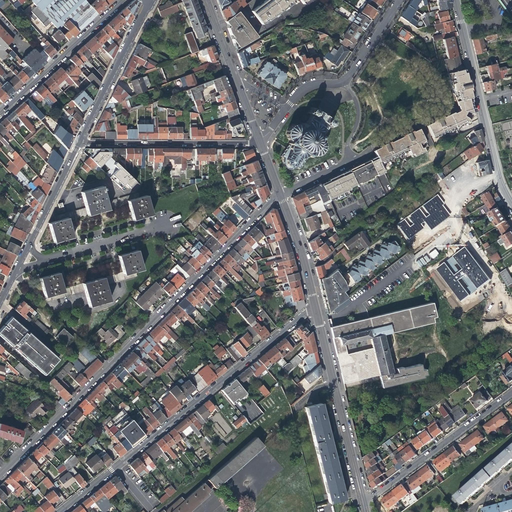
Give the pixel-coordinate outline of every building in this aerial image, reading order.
[(67,30),(62,35),(64,36),(68,41),(81,29),(97,14),(86,2),(84,0),(30,0),(58,30),(63,25),(67,30)] [(87,0),(86,2),(97,14),(99,12),(102,9),(106,7),(107,5),(103,1),(101,0),(95,0),(91,4),(87,0)] [(135,0),(132,0),(124,7),(132,17),(137,7),(139,3),(138,2),(135,0)] [(202,33),(207,32),(203,20),(202,18),(195,0),(188,0),(182,3),(188,18),(186,19),(188,24),(190,23),(193,31),(184,35),(191,54),(198,51),(193,39),(196,38),(196,39),(203,36),(202,33)] [(216,0),(220,11),(229,4),(227,0),(216,0)] [(240,0),(234,0),(232,2),(229,4),(220,11),(222,16),(224,21),(236,11),(239,10),(235,4),(240,0)] [(294,0),(299,0),(302,3),(305,0),(263,0),(251,10),(261,24),(267,19),(268,20),(285,6),(286,7),(294,0)] [(380,4),(382,0),(367,0),(366,3),(368,3),(376,9),(380,4)] [(423,5),(427,4),(425,0),(411,0),(407,5),(415,10),(417,7),(416,6),(420,0),(422,1),(423,5)] [(449,3),(448,0),(443,0),(436,2),(438,10),(450,7),(449,3)] [(164,5),(158,6),(159,12),(173,6),(172,3),(167,1),(164,5)] [(375,11),(376,9),(368,3),(366,5),(364,4),(361,8),(363,9),(360,13),(363,15),(370,19),(372,15),(375,12),(375,11)] [(179,11),(176,5),(173,6),(159,12),(162,18),(179,11)] [(415,10),(407,5),(400,17),(414,26),(417,21),(411,17),(415,10)] [(117,14),(124,22),(128,26),(130,21),(132,17),(124,7),(117,14)] [(236,11),(224,21),(226,23),(229,27),(227,28),(228,32),(229,33),(233,38),(231,39),(233,43),(234,42),(238,48),(239,47),(252,40),(256,37),(236,11)] [(436,20),(431,21),(428,22),(429,26),(434,24),(441,23),(441,21),(448,20),(447,16),(446,11),(437,14),(439,21),(436,20)] [(118,27),(120,25),(124,22),(117,14),(116,16),(112,19),(109,22),(106,24),(116,35),(121,40),(124,34),(122,32),(119,34),(119,31),(119,30),(120,29),(118,27)] [(358,14),(351,23),(361,30),(362,31),(365,26),(368,22),(368,21),(370,19),(363,15),(361,17),(358,14)] [(451,20),(441,23),(434,24),(436,30),(440,29),(441,33),(441,35),(432,37),(433,41),(442,39),(452,37),(457,35),(456,32),(449,34),(448,32),(453,30),(452,26),(451,20)] [(356,37),(361,30),(351,23),(342,37),(344,39),(342,41),(339,40),(336,42),(346,49),(350,43),(352,44),(356,37)] [(102,28),(101,30),(110,40),(117,48),(119,43),(121,40),(116,35),(106,24),(105,26),(102,28)] [(13,41),(0,27),(0,39),(7,46),(13,41)] [(410,33),(400,27),(397,32),(395,34),(405,40),(410,33)] [(57,43),(64,36),(62,35),(58,30),(51,36),(55,40),(57,43)] [(101,30),(98,32),(94,36),(92,38),(105,52),(112,59),(115,53),(117,48),(110,40),(101,30)] [(42,50),(50,59),(52,56),(56,52),(42,36),(39,38),(40,39),(39,41),(45,47),(42,50)] [(442,39),(444,49),(454,46),(453,42),(452,37),(442,39)] [(103,54),(105,52),(92,38),(88,42),(83,46),(91,53),(95,58),(96,57),(94,55),(95,54),(93,52),(97,47),(103,54)] [(482,41),(481,38),(471,40),(473,47),(475,55),(485,52),(483,47),(486,46),(485,43),(484,43),(483,42),(482,42),(482,41)] [(0,39),(0,60),(8,54),(11,51),(7,46),(0,39)] [(254,43),(252,40),(239,47),(238,48),(235,50),(238,58),(242,67),(257,61),(256,58),(253,59),(253,58),(250,59),(248,53),(250,52),(249,51),(258,45),(256,42),(254,43)] [(405,45),(412,50),(418,54),(420,51),(412,46),(412,45),(407,41),(405,45)] [(144,59),(149,50),(138,44),(136,49),(132,55),(146,62),(148,59),(146,58),(145,60),(144,59)] [(87,57),(91,53),(83,46),(81,48),(78,51),(91,65),(92,63),(89,60),(90,59),(87,57)] [(215,53),(212,46),(200,50),(202,56),(207,54),(210,61),(210,62),(218,60),(215,53)] [(340,61),(340,62),(343,58),(348,51),(340,46),(337,51),(332,49),(329,54),(326,52),(323,57),(336,66),(339,63),(340,61)] [(444,49),(447,58),(456,56),(455,50),(454,46),(444,49)] [(42,65),(46,62),(38,53),(34,49),(28,54),(33,59),(35,57),(42,65)] [(489,57),(491,65),(496,64),(505,62),(505,60),(504,61),(503,59),(500,60),(498,53),(500,52),(499,49),(487,52),(489,57)] [(42,50),(41,51),(38,53),(46,62),(50,59),(42,50)] [(89,66),(91,65),(78,51),(75,53),(73,55),(82,64),(83,65),(85,63),(86,65),(87,64),(89,66)] [(301,52),(300,52),(297,53),(301,61),(305,72),(309,70),(313,68),(309,58),(306,59),(306,58),(303,59),(301,52)] [(28,54),(21,61),(33,74),(40,67),(42,65),(35,57),(33,59),(28,54)] [(309,57),(309,58),(313,68),(317,67),(320,66),(315,54),(309,57)] [(78,68),(82,64),(73,55),(71,57),(69,60),(72,64),(80,72),(82,71),(80,69),(79,69),(78,68)] [(147,68),(149,63),(146,62),(132,55),(130,61),(127,66),(133,68),(136,69),(137,67),(136,66),(137,63),(147,68)] [(446,59),(449,72),(459,70),(457,63),(456,61),(458,60),(456,56),(447,58),(446,59)] [(23,68),(20,71),(28,79),(31,76),(33,74),(21,61),(19,59),(16,61),(23,68)] [(274,65),(275,63),(276,61),(272,59),(269,63),(266,61),(257,74),(265,79),(277,88),(286,75),(280,71),(281,70),(279,68),(278,69),(276,68),(277,66),(274,65)] [(302,73),(305,72),(301,61),(294,64),(298,74),(302,73)] [(192,69),(193,73),(209,66),(208,63),(192,69)] [(76,76),(80,72),(72,64),(68,68),(63,72),(73,82),(81,91),(90,83),(85,77),(84,78),(85,78),(80,82),(77,78),(76,76)] [(497,68),(496,64),(491,65),(486,66),(485,66),(486,69),(487,74),(498,71),(506,69),(510,68),(510,65),(497,68)] [(129,75),(133,68),(127,66),(124,72),(122,76),(127,79),(132,77),(129,75)] [(8,69),(9,70),(15,76),(22,84),(26,81),(28,79),(20,71),(17,74),(16,73),(16,72),(11,67),(8,69)] [(70,85),(73,82),(63,72),(60,68),(55,72),(50,77),(57,86),(64,79),(70,85)] [(447,73),(450,87),(453,86),(466,84),(465,81),(463,74),(464,74),(463,69),(459,70),(449,72),(447,73)] [(507,71),(506,69),(498,71),(500,78),(503,77),(502,72),(507,71)] [(9,70),(4,74),(1,77),(6,83),(7,84),(15,76),(9,70)] [(92,70),(90,73),(100,83),(102,80),(92,70)] [(498,71),(487,74),(484,74),(485,78),(481,79),(481,83),(495,79),(500,78),(498,71)] [(92,85),(97,90),(99,85),(100,83),(90,73),(87,76),(85,77),(90,83),(92,85)] [(186,85),(188,89),(196,85),(195,81),(193,78),(191,73),(179,78),(180,82),(182,87),(186,85)] [(212,100),(230,93),(228,88),(228,86),(225,78),(223,75),(196,85),(188,89),(185,90),(187,95),(188,95),(191,100),(192,100),(194,106),(195,107),(199,105),(203,104),(203,103),(200,104),(198,101),(201,100),(200,97),(198,91),(203,89),(205,86),(206,86),(212,84),(212,82),(216,91),(213,92),(214,96),(212,97),(211,99),(212,100)] [(15,76),(7,84),(14,91),(19,87),(22,84),(15,76)] [(56,87),(57,86),(50,77),(45,81),(41,85),(53,97),(55,96),(51,92),(55,88),(56,89),(57,88),(56,87)] [(133,87),(136,95),(146,91),(141,77),(130,81),(133,87)] [(496,82),(495,79),(481,83),(483,88),(484,92),(495,89),(493,83),(496,82)] [(3,87),(0,83),(0,88),(8,97),(12,93),(14,91),(7,84),(6,83),(3,87)] [(468,92),(467,92),(465,92),(465,90),(467,89),(466,84),(453,86),(454,90),(455,95),(454,95),(454,96),(456,104),(469,98),(468,92)] [(57,102),(53,97),(41,85),(37,89),(31,94),(37,100),(41,97),(50,107),(57,102)] [(75,90),(70,85),(63,92),(67,97),(75,90)] [(129,97),(117,85),(113,92),(108,103),(109,104),(113,103),(119,102),(120,103),(121,102),(124,99),(126,98),(129,97)] [(5,99),(8,97),(0,88),(0,101),(1,103),(5,99)] [(80,111),(91,102),(86,96),(81,91),(71,100),(75,105),(80,111)] [(220,100),(222,104),(233,100),(232,96),(230,93),(212,100),(210,101),(211,104),(220,100)] [(130,109),(126,98),(124,99),(126,107),(129,112),(143,106),(142,104),(130,109)] [(459,108),(469,112),(475,110),(474,108),(474,107),(471,107),(470,103),(471,103),(470,99),(469,98),(456,104),(457,104),(458,104),(459,108)] [(40,120),(43,117),(27,99),(25,100),(23,102),(34,114),(40,120)] [(234,102),(233,100),(222,104),(218,106),(219,109),(223,107),(225,112),(236,107),(234,102)] [(29,118),(34,114),(23,102),(18,107),(12,112),(19,119),(20,120),(24,124),(31,132),(33,135),(36,132),(35,131),(35,129),(24,117),(26,115),(29,118)] [(114,107),(113,103),(109,104),(108,103),(103,112),(97,124),(107,120),(112,118),(109,109),(114,107)] [(299,169),(307,156),(308,157),(310,155),(313,156),(314,156),(316,156),(317,155),(318,155),(320,154),(320,153),(322,151),(323,149),(323,146),(323,144),(323,143),(322,141),(320,139),(322,137),(320,135),(326,126),(328,128),(332,122),(327,119),(330,114),(318,106),(316,110),(311,107),(307,113),(310,115),(303,124),(301,123),(299,125),(298,124),(296,124),(294,124),(292,125),(290,126),(289,127),(288,128),(287,130),(286,132),(286,135),(286,137),(287,139),(288,140),(287,142),(288,143),(280,156),(282,157),(282,159),(282,161),(283,164),(284,165),(285,167),(287,168),(290,169),(291,169),(293,169),(295,168),(297,167),(299,169)] [(235,115),(238,114),(237,110),(236,107),(225,112),(228,118),(235,115)] [(67,113),(72,118),(79,126),(82,120),(75,113),(74,113),(72,111),(70,113),(69,112),(67,113)] [(14,122),(19,119),(12,112),(9,115),(5,119),(15,129),(16,131),(20,128),(14,122)] [(426,125),(429,131),(432,138),(437,136),(437,134),(449,129),(449,130),(460,125),(460,124),(464,121),(466,125),(470,123),(467,117),(463,115),(460,113),(456,112),(453,113),(453,112),(443,117),(442,119),(443,120),(442,120),(441,119),(439,118),(438,118),(439,120),(436,122),(435,120),(433,122),(435,124),(433,124),(433,123),(432,123),(426,125)] [(239,124),(235,115),(228,118),(224,119),(224,123),(227,122),(232,135),(239,132),(238,130),(240,129),(239,127),(240,126),(239,124)] [(52,116),(50,118),(65,131),(74,137),(75,133),(76,131),(68,126),(66,123),(64,126),(52,116)] [(44,125),(61,143),(67,150),(71,143),(74,137),(65,131),(50,118),(49,118),(43,117),(40,120),(44,125)] [(72,118),(68,126),(76,131),(78,128),(79,126),(72,118)] [(166,123),(166,138),(171,138),(175,138),(175,128),(175,123),(175,118),(166,118),(166,123)] [(13,131),(15,129),(5,119),(3,121),(0,123),(0,124),(7,132),(10,128),(13,131)] [(110,130),(107,120),(97,124),(95,128),(94,131),(110,130)] [(166,123),(156,124),(157,138),(162,138),(166,138),(166,123)] [(216,125),(216,123),(213,124),(214,138),(219,138),(223,138),(223,131),(215,131),(215,125),(216,125)] [(12,138),(9,135),(7,132),(0,124),(0,136),(1,137),(5,134),(10,140),(12,138)] [(152,138),(152,131),(151,124),(137,124),(137,130),(137,135),(137,137),(137,138),(139,138),(147,138),(152,138)] [(203,128),(203,131),(203,138),(209,138),(214,138),(213,124),(203,128)] [(181,128),(175,128),(175,138),(183,138),(187,138),(186,133),(181,133),(181,128)] [(196,128),(189,128),(189,131),(189,138),(196,138),(203,138),(203,131),(196,130),(196,128)] [(470,142),(472,146),(477,143),(477,144),(483,142),(481,135),(479,128),(476,128),(474,129),(472,130),(474,131),(475,135),(473,135),(474,139),(470,142)] [(373,151),(376,157),(379,164),(385,161),(384,160),(396,155),(396,156),(401,153),(401,152),(405,150),(404,149),(407,148),(407,149),(407,151),(409,155),(412,154),(412,156),(423,151),(421,147),(419,148),(416,144),(419,142),(419,143),(424,141),(418,129),(412,132),(411,133),(412,135),(411,135),(410,133),(408,132),(408,133),(409,135),(405,136),(405,134),(404,135),(403,136),(404,138),(403,139),(402,138),(401,137),(390,143),(389,144),(389,145),(388,146),(387,144),(386,143),(385,144),(386,146),(383,147),(382,145),(381,147),(382,149),(380,150),(380,148),(378,148),(373,151)] [(127,130),(127,131),(127,138),(131,138),(137,138),(137,137),(137,135),(137,130),(127,130)] [(26,141),(33,135),(31,132),(24,139),(26,141)] [(61,143),(56,153),(62,160),(65,154),(67,150),(61,143)] [(479,147),(477,144),(477,143),(472,146),(466,151),(471,158),(482,151),(479,147)] [(32,147),(41,158),(46,154),(42,151),(41,152),(38,148),(39,146),(36,144),(32,147)] [(48,157),(46,163),(48,166),(56,173),(60,165),(62,160),(56,153),(52,149),(48,157)] [(110,155),(110,154),(110,149),(105,149),(92,149),(92,154),(89,157),(99,168),(103,164),(111,170),(106,175),(123,191),(131,189),(136,182),(129,174),(125,171),(110,155)] [(124,160),(125,160),(125,149),(116,149),(110,149),(110,154),(116,155),(124,155),(124,160)] [(151,163),(153,163),(153,149),(146,149),(140,149),(140,165),(140,168),(142,168),(142,165),(144,165),(143,155),(147,155),(147,162),(151,162),(151,163)] [(154,162),(162,162),(162,149),(157,149),(153,149),(153,163),(154,163),(154,162)] [(176,164),(180,164),(180,149),(171,149),(162,149),(162,162),(162,167),(167,167),(167,159),(174,159),(174,156),(176,156),(176,164)] [(184,149),(180,149),(180,164),(180,168),(182,168),(185,168),(186,168),(186,157),(190,157),(190,149),(184,149)] [(227,149),(221,149),(221,155),(221,163),(224,163),(224,162),(231,162),(231,158),(232,158),(231,149),(227,149)] [(253,154),(251,149),(242,153),(246,163),(255,160),(253,154)] [(21,159),(24,156),(26,153),(24,150),(18,156),(21,159)] [(99,168),(94,163),(89,157),(86,160),(83,163),(84,164),(81,168),(86,173),(92,167),(103,178),(106,175),(99,168)] [(370,160),(368,160),(376,176),(383,172),(379,164),(375,157),(370,160)] [(363,163),(361,164),(362,166),(365,164),(370,173),(372,176),(375,175),(368,160),(367,161),(363,163)] [(483,168),(484,175),(491,174),(489,167),(487,160),(476,163),(478,171),(480,171),(479,169),(483,168)] [(241,176),(249,173),(259,169),(257,164),(256,161),(238,167),(241,176)] [(10,173),(11,172),(13,170),(15,166),(12,163),(9,167),(6,165),(4,167),(10,173)] [(216,177),(218,180),(221,190),(225,199),(229,195),(227,190),(224,183),(221,174),(221,163),(219,163),(219,171),(214,171),(214,178),(216,177)] [(362,166),(361,164),(348,170),(355,184),(359,183),(359,184),(373,178),(372,176),(370,173),(365,164),(362,166)] [(19,170),(15,166),(13,170),(11,172),(15,176),(19,170)] [(48,166),(41,180),(43,183),(49,186),(53,179),(56,173),(48,166)] [(249,182),(252,181),(262,177),(260,173),(259,169),(249,173),(251,178),(246,180),(247,180),(244,181),(244,182),(242,183),(242,184),(249,182)] [(20,171),(16,175),(24,183),(28,180),(20,171)] [(228,171),(221,174),(224,183),(231,180),(228,171)] [(333,177),(328,179),(331,185),(341,180),(338,175),(333,177)] [(245,189),(246,192),(265,184),(263,180),(262,177),(252,181),(254,185),(250,187),(246,189),(245,189)] [(39,181),(35,188),(44,197),(48,190),(49,186),(43,183),(41,180),(39,178),(38,180),(39,181)] [(329,187),(331,185),(328,179),(320,183),(329,202),(329,203),(333,201),(329,193),(332,192),(329,187)] [(232,180),(231,180),(224,183),(227,190),(235,187),(232,180)] [(28,185),(32,190),(34,192),(31,195),(31,196),(35,200),(40,205),(42,201),(44,197),(35,188),(31,183),(28,185)] [(328,203),(329,202),(320,183),(316,185),(313,186),(319,200),(325,210),(330,220),(335,218),(328,203)] [(267,189),(265,184),(246,192),(242,194),(243,196),(244,196),(244,197),(252,193),(251,191),(255,189),(259,198),(250,203),(255,209),(269,194),(267,189)] [(48,224),(54,243),(73,238),(68,222),(128,205),(133,221),(152,215),(146,196),(139,198),(137,193),(106,202),(103,190),(104,190),(104,188),(102,188),(102,186),(81,192),(85,208),(54,217),(55,222),(48,224)] [(317,201),(319,200),(313,186),(307,189),(302,192),(306,201),(308,205),(311,204),(308,197),(314,195),(317,201)] [(347,193),(353,204),(356,203),(350,191),(347,193)] [(290,197),(294,206),(306,201),(302,192),(296,194),(290,197)] [(443,200),(438,193),(397,224),(409,239),(423,228),(420,224),(425,221),(432,230),(451,215),(444,205),(446,203),(443,200)] [(490,193),(489,193),(482,197),(486,205),(500,197),(498,193),(492,197),(491,195),(490,193)] [(242,221),(248,215),(231,198),(230,198),(229,195),(225,199),(223,201),(227,205),(229,203),(240,214),(243,217),(241,219),(242,221)] [(25,202),(29,206),(36,213),(40,205),(35,200),(31,196),(25,202)] [(237,196),(231,198),(248,215),(250,213),(252,211),(237,196)] [(501,200),(500,197),(486,205),(484,206),(489,215),(490,214),(499,209),(497,204),(496,203),(501,200)] [(306,201),(294,206),(295,210),(299,220),(305,218),(313,215),(308,205),(306,201)] [(28,208),(21,215),(31,224),(36,213),(29,206),(28,207),(28,208)] [(218,206),(211,213),(214,215),(223,224),(231,233),(235,228),(228,221),(229,219),(226,217),(224,219),(217,213),(221,209),(218,206)] [(269,230),(271,235),(273,234),(283,230),(281,226),(280,222),(275,210),(275,209),(271,209),(263,218),(266,224),(272,222),(274,228),(269,230)] [(498,227),(499,227),(507,222),(503,215),(499,209),(490,214),(492,217),(492,218),(494,222),(495,221),(498,227)] [(327,222),(330,228),(332,226),(330,220),(325,210),(313,215),(305,218),(308,227),(310,230),(319,227),(315,217),(320,215),(323,223),(327,222)] [(15,224),(13,228),(26,234),(31,224),(21,215),(13,223),(15,224)] [(219,228),(210,219),(208,221),(217,230),(225,238),(229,235),(231,233),(223,224),(219,228)] [(257,224),(253,227),(262,236),(264,238),(265,237),(269,236),(269,235),(262,228),(264,227),(259,222),(257,224)] [(200,225),(212,236),(220,244),(223,241),(225,238),(217,230),(214,234),(202,223),(200,225)] [(500,228),(505,237),(511,233),(511,229),(510,226),(508,223),(500,228)] [(255,243),(262,236),(253,227),(249,231),(247,234),(254,241),(255,243)] [(22,242),(26,234),(13,228),(9,236),(22,242)] [(275,239),(269,241),(270,243),(276,241),(280,239),(285,237),(284,233),(283,230),(273,234),(275,239)] [(354,244),(359,251),(365,247),(367,245),(372,241),(370,238),(366,241),(359,232),(343,244),(347,250),(354,244)] [(331,244),(338,239),(334,233),(333,234),(327,238),(314,248),(316,251),(318,254),(316,255),(319,259),(332,249),(329,245),(330,244),(331,244)] [(511,233),(505,237),(503,238),(499,241),(501,246),(506,243),(510,249),(511,247),(511,233)] [(249,247),(254,241),(247,234),(245,236),(242,239),(249,247)] [(195,239),(197,240),(210,254),(215,249),(220,244),(212,236),(206,242),(199,235),(195,239)] [(316,237),(307,242),(309,247),(310,251),(314,248),(327,238),(325,235),(318,240),(316,237)] [(276,241),(279,254),(291,252),(288,244),(285,237),(276,241)] [(239,242),(237,244),(246,254),(248,255),(248,256),(253,251),(253,250),(249,247),(242,239),(239,242)] [(197,240),(192,246),(205,259),(208,256),(210,254),(197,240)] [(329,284),(319,286),(322,298),(324,308),(326,307),(327,312),(346,297),(342,291),(359,279),(361,274),(364,275),(367,273),(368,269),(371,270),(374,268),(376,263),(379,264),(382,262),(383,258),(386,259),(389,257),(391,252),(393,254),(396,252),(398,247),(393,240),(389,243),(387,242),(385,246),(381,244),(378,251),(373,249),(370,256),(366,255),(363,262),(358,260),(355,268),(351,266),(349,270),(348,271),(340,277),(339,276),(329,284)] [(9,243),(5,251),(15,255),(21,245),(17,243),(15,246),(9,243)] [(190,247),(186,251),(200,264),(203,262),(205,259),(192,246),(188,243),(187,244),(190,247)] [(241,259),(246,254),(237,244),(234,247),(232,249),(241,259)] [(489,280),(464,247),(435,269),(460,302),(489,280)] [(339,251),(346,261),(349,258),(342,248),(339,251)] [(244,261),(243,261),(241,259),(232,249),(230,251),(227,254),(237,264),(239,266),(244,261)] [(336,254),(332,249),(319,259),(323,265),(329,259),(336,254)] [(435,249),(429,254),(433,259),(439,254),(435,249)] [(84,291),(89,307),(110,301),(105,285),(137,276),(135,271),(142,269),(137,250),(118,256),(122,272),(63,289),(58,273),(39,278),(45,298),(52,296),(53,300),(84,291)] [(0,264),(9,269),(12,261),(15,255),(5,251),(3,256),(1,260),(0,259),(0,264)] [(181,260),(185,264),(186,262),(194,270),(197,267),(200,264),(186,251),(184,252),(190,258),(188,260),(188,259),(185,256),(181,260)] [(277,263),(292,258),(291,255),(291,253),(291,252),(279,254),(275,256),(276,260),(266,263),(267,265),(277,263)] [(497,252),(490,257),(494,264),(501,259),(497,252)] [(239,266),(237,264),(227,254),(225,257),(222,260),(235,273),(240,267),(239,266)] [(426,255),(416,261),(420,267),(430,261),(426,255)] [(274,271),(278,270),(294,266),(293,261),(292,258),(277,263),(278,267),(273,268),(274,271)] [(316,273),(317,279),(324,277),(329,274),(333,270),(329,264),(331,262),(329,259),(323,265),(314,267),(316,273)] [(241,279),(237,274),(235,273),(222,260),(220,262),(216,265),(224,272),(227,270),(239,281),(241,279)] [(185,264),(180,268),(188,276),(192,272),(194,270),(186,262),(185,264)] [(0,270),(1,271),(0,272),(0,273),(5,276),(7,272),(9,269),(0,264),(0,270)] [(169,281),(167,282),(175,290),(181,284),(188,276),(180,268),(176,264),(170,271),(174,275),(169,281)] [(220,276),(224,272),(216,265),(214,267),(211,270),(219,278),(230,288),(231,287),(220,276)] [(278,270),(280,277),(296,273),(295,269),(294,266),(278,270)] [(324,277),(317,279),(318,282),(319,286),(329,284),(339,276),(337,274),(339,272),(336,268),(333,270),(329,274),(324,277)] [(511,278),(506,269),(500,274),(508,287),(511,284),(511,278)] [(215,282),(219,278),(211,270),(209,273),(205,276),(213,284),(218,288),(219,286),(215,282)] [(282,283),(286,282),(298,279),(297,276),(296,273),(280,277),(282,283)] [(209,287),(213,284),(205,276),(203,278),(200,282),(207,289),(212,294),(216,298),(218,300),(220,297),(209,287)] [(163,290),(169,296),(173,292),(175,290),(167,282),(163,278),(158,283),(157,284),(163,290)] [(277,292),(281,291),(288,289),(299,286),(299,284),(298,279),(286,282),(288,286),(286,286),(276,289),(277,292)] [(161,293),(163,290),(157,284),(155,282),(148,289),(157,297),(158,299),(161,296),(160,294),(161,293)] [(204,293),(207,289),(200,282),(197,285),(194,288),(203,296),(212,305),(214,303),(204,293)] [(296,305),(298,311),(304,306),(301,295),(299,286),(288,289),(281,291),(282,296),(284,296),(287,307),(296,305)] [(200,299),(203,296),(194,288),(191,290),(188,293),(200,305),(201,306),(204,303),(200,299)] [(154,300),(157,297),(148,289),(141,295),(150,304),(152,306),(154,303),(153,301),(154,300)] [(186,295),(184,298),(193,307),(192,306),(195,304),(198,307),(200,305),(188,293),(186,295)] [(148,306),(150,304),(141,295),(135,302),(144,311),(145,312),(148,310),(146,308),(148,306)] [(180,302),(176,306),(185,314),(188,317),(195,309),(193,307),(184,298),(180,302)] [(245,303),(242,300),(235,306),(234,307),(249,325),(256,334),(260,339),(267,333),(263,329),(260,325),(259,326),(256,322),(255,323),(241,307),(245,304),(245,303)] [(16,311),(28,322),(30,320),(24,315),(28,310),(33,315),(35,313),(22,301),(20,304),(14,310),(16,311)] [(389,357),(391,357),(389,349),(387,349),(385,336),(391,334),(434,324),(433,319),(437,318),(433,304),(330,328),(341,371),(345,384),(380,375),(383,389),(424,379),(423,377),(428,376),(426,371),(423,372),(422,366),(404,370),(404,369),(398,370),(399,375),(393,376),(392,374),(394,374),(393,371),(389,357)] [(179,321),(185,314),(176,306),(173,308),(170,312),(177,320),(179,321)] [(270,320),(263,311),(258,315),(260,318),(261,317),(267,323),(270,320)] [(168,329),(177,320),(170,312),(164,318),(157,325),(167,334),(169,331),(168,329)] [(0,329),(0,336),(11,347),(14,344),(17,347),(14,349),(43,375),(50,367),(47,364),(48,363),(51,366),(58,358),(29,332),(27,335),(24,333),(26,330),(11,317),(5,325),(8,327),(7,328),(4,326),(0,329)] [(199,327),(196,325),(189,318),(187,320),(196,330),(199,327)] [(32,326),(44,337),(49,332),(36,321),(32,326)] [(103,329),(107,325),(105,324),(96,332),(105,341),(104,342),(108,345),(115,338),(117,340),(119,338),(112,331),(109,327),(105,331),(103,329)] [(119,329),(122,327),(119,324),(112,331),(119,338),(121,337),(124,333),(119,329)] [(293,330),(301,340),(307,334),(305,332),(306,331),(301,324),(297,328),(293,330)] [(171,338),(167,334),(157,325),(153,329),(149,334),(157,342),(164,335),(169,340),(171,338)] [(252,338),(256,334),(249,325),(245,328),(247,331),(252,338)] [(63,330),(56,337),(66,346),(72,338),(63,330)] [(287,363),(282,357),(277,362),(287,374),(304,358),(309,353),(315,351),(312,341),(310,332),(307,334),(301,340),(303,346),(304,346),(305,349),(306,349),(307,352),(305,353),(302,350),(289,362),(287,363)] [(252,341),(246,333),(237,340),(244,348),(249,343),(252,341)] [(153,346),(157,342),(149,334),(146,336),(143,340),(155,352),(160,356),(162,354),(158,350),(159,349),(157,348),(156,349),(153,346)] [(295,345),(287,335),(283,338),(292,349),(295,345)] [(290,350),(292,349),(283,338),(279,342),(273,347),(280,355),(282,357),(286,354),(282,350),(286,347),(290,350)] [(152,355),(155,352),(143,340),(140,342),(137,345),(146,353),(148,356),(154,361),(156,359),(152,355)] [(231,345),(233,347),(241,357),(242,356),(246,353),(238,344),(237,344),(235,342),(231,345)] [(146,361),(144,360),(142,357),(146,353),(137,345),(134,349),(131,352),(143,364),(146,361)] [(213,352),(218,358),(219,358),(221,356),(225,353),(220,346),(219,348),(217,345),(213,348),(215,351),(213,352)] [(70,359),(68,362),(71,365),(79,373),(86,380),(94,372),(102,364),(93,356),(89,351),(83,346),(78,351),(91,362),(85,368),(73,356),(70,359)] [(233,347),(231,349),(238,359),(241,357),(233,347)] [(269,364),(280,355),(273,347),(266,353),(257,360),(265,369),(270,364),(269,364)] [(228,352),(235,362),(238,359),(231,349),(228,352)] [(183,350),(174,358),(176,360),(181,355),(185,352),(183,350)] [(316,358),(315,351),(309,353),(304,358),(309,373),(318,364),(316,358)] [(144,389),(157,377),(154,374),(143,364),(131,352),(125,358),(119,364),(127,372),(133,366),(137,370),(139,372),(141,370),(147,376),(139,384),(144,389)] [(96,353),(93,356),(102,364),(105,361),(96,353)] [(175,364),(183,357),(181,355),(176,360),(174,362),(175,364)] [(185,358),(183,357),(175,364),(176,365),(177,366),(185,358)] [(228,360),(225,363),(222,365),(226,370),(232,364),(228,360)] [(252,373),(255,377),(257,379),(259,377),(260,376),(259,374),(265,369),(257,360),(256,361),(250,366),(248,367),(252,373)] [(205,363),(207,366),(216,377),(221,373),(226,370),(222,365),(220,362),(217,364),(219,367),(215,370),(208,361),(205,363)] [(67,370),(71,365),(68,362),(61,368),(66,373),(70,377),(80,387),(83,384),(86,380),(79,373),(76,375),(72,372),(70,374),(67,370)] [(166,374),(176,365),(175,364),(174,362),(169,366),(170,367),(166,370),(165,369),(163,371),(166,374)] [(33,375),(18,363),(14,368),(28,380),(33,375)] [(9,364),(7,366),(17,375),(19,373),(9,364)] [(128,372),(127,372),(119,364),(115,368),(110,373),(114,377),(116,376),(119,379),(123,374),(125,376),(128,372)] [(319,370),(318,364),(309,373),(295,384),(299,388),(306,382),(307,384),(320,373),(319,370)] [(197,373),(198,374),(206,385),(208,384),(211,382),(216,377),(207,366),(197,373)] [(511,366),(503,373),(504,374),(501,376),(507,384),(510,382),(510,383),(511,381),(511,366)] [(242,382),(252,373),(248,367),(241,373),(234,379),(241,388),(245,385),(242,382)] [(60,379),(66,373),(61,368),(52,378),(57,382),(65,391),(70,396),(73,394),(68,388),(66,386),(60,379)] [(161,368),(154,374),(157,377),(163,371),(162,369),(161,368)] [(121,384),(114,377),(110,373),(106,378),(101,382),(110,390),(114,386),(116,389),(121,384)] [(199,382),(193,387),(194,389),(197,393),(201,390),(206,385),(198,374),(195,376),(199,382)] [(56,401),(51,406),(56,411),(63,403),(70,396),(65,391),(57,382),(52,378),(49,381),(57,390),(55,393),(61,399),(57,403),(56,401)] [(247,394),(234,379),(228,385),(222,390),(234,405),(247,394)] [(188,381),(178,389),(185,397),(189,393),(194,389),(193,387),(188,381)] [(111,391),(110,390),(101,382),(98,385),(95,389),(104,398),(105,398),(111,391)] [(264,396),(269,393),(262,385),(258,388),(264,396)] [(181,399),(185,397),(178,389),(176,386),(169,392),(172,396),(178,403),(181,399)] [(100,401),(104,398),(95,389),(90,393),(84,399),(92,407),(95,409),(97,407),(91,401),(96,397),(100,401)] [(492,398),(486,390),(482,393),(481,393),(471,400),(478,409),(483,405),(488,402),(487,401),(492,398)] [(161,402),(165,408),(171,414),(175,411),(181,406),(178,403),(172,396),(169,399),(167,397),(161,402)] [(440,401),(443,406),(455,423),(462,418),(466,415),(459,405),(455,408),(457,412),(455,414),(451,408),(444,398),(440,401)] [(86,412),(92,407),(84,399),(75,408),(82,414),(84,417),(88,413),(86,412)] [(206,402),(202,405),(207,412),(213,407),(217,412),(219,410),(210,399),(206,402)] [(35,400),(29,407),(25,411),(24,412),(24,418),(28,421),(32,418),(36,414),(38,412),(41,415),(45,411),(35,400)] [(320,403),(319,404),(305,407),(329,503),(344,499),(320,403)] [(154,410),(150,413),(159,424),(163,421),(165,419),(160,412),(153,404),(151,406),(154,410)] [(208,414),(207,412),(202,405),(198,408),(195,411),(204,422),(207,420),(204,417),(208,414)] [(446,418),(437,424),(443,432),(450,427),(455,423),(443,406),(439,409),(446,418)] [(149,417),(146,420),(153,429),(156,426),(159,424),(150,413),(145,407),(142,409),(149,417)] [(78,418),(82,414),(75,408),(71,412),(67,417),(73,423),(74,422),(78,418)] [(165,408),(160,412),(165,419),(171,414),(165,408)] [(430,413),(428,410),(420,416),(422,419),(426,416),(427,416),(430,414),(430,413)] [(200,426),(204,422),(195,411),(192,413),(198,420),(196,421),(200,426)] [(201,427),(200,426),(196,421),(198,420),(192,413),(190,415),(186,418),(197,430),(201,427)] [(498,416),(493,420),(499,428),(508,421),(502,413),(498,416)] [(84,417),(82,414),(78,418),(74,422),(77,425),(84,417)] [(235,428),(245,420),(241,415),(236,420),(231,423),(235,428)] [(75,425),(73,423),(67,417),(64,420),(58,426),(65,433),(66,434),(69,430),(75,425)] [(129,417),(115,428),(131,447),(135,444),(139,440),(144,436),(129,417)] [(181,439),(184,437),(180,431),(187,425),(192,430),(196,436),(199,433),(197,430),(186,418),(180,423),(173,429),(180,438),(181,439)] [(99,431),(108,423),(106,420),(105,420),(96,428),(99,431)] [(145,420),(136,427),(144,436),(149,432),(153,429),(146,420),(145,420)] [(239,430),(247,423),(245,420),(235,428),(237,431),(239,430)] [(428,427),(430,430),(435,438),(439,435),(443,432),(437,424),(435,420),(427,426),(428,427)] [(496,430),(499,428),(493,420),(488,424),(483,427),(490,435),(492,433),(494,435),(497,432),(496,430)] [(0,436),(19,442),(22,431),(18,430),(0,423),(0,436)] [(184,437),(192,430),(187,425),(180,431),(184,437)] [(61,437),(65,433),(58,426),(55,429),(51,433),(58,440),(64,446),(67,442),(61,437)] [(121,441),(119,443),(126,451),(129,448),(131,447),(123,437),(120,434),(115,428),(114,426),(111,429),(112,431),(110,432),(110,433),(114,437),(115,438),(117,436),(121,441)] [(417,434),(419,437),(425,445),(429,442),(435,438),(430,430),(428,427),(425,429),(427,431),(423,434),(421,431),(417,434)] [(176,442),(180,438),(173,429),(170,431),(167,434),(173,442),(175,444),(182,453),(184,451),(176,442)] [(474,434),(468,438),(474,446),(484,439),(478,431),(474,434)] [(123,453),(126,451),(119,443),(115,438),(114,437),(110,433),(110,432),(108,433),(117,444),(112,448),(115,452),(119,457),(121,455),(123,453)] [(51,448),(58,440),(51,433),(47,438),(41,444),(48,451),(51,448)] [(168,447),(173,442),(167,434),(164,436),(161,439),(168,447)] [(95,441),(93,437),(90,440),(85,444),(88,447),(95,441)] [(215,488),(220,484),(263,446),(255,437),(207,480),(215,488)] [(409,444),(414,453),(421,448),(425,445),(419,437),(409,444)] [(470,450),(474,446),(468,438),(464,441),(459,445),(468,456),(472,453),(470,450)] [(174,460),(176,458),(174,455),(168,447),(161,439),(158,441),(155,443),(162,452),(165,449),(174,460)] [(171,448),(175,444),(173,442),(168,447),(174,455),(176,458),(177,459),(179,457),(171,448)] [(167,459),(162,452),(155,443),(150,447),(144,453),(153,464),(156,462),(153,458),(158,454),(158,455),(160,454),(165,461),(167,459)] [(213,451),(216,455),(225,447),(222,443),(213,451)] [(402,446),(411,459),(413,457),(416,455),(414,453),(409,444),(407,443),(402,446)] [(54,457),(53,456),(50,453),(48,451),(41,444),(39,446),(35,449),(42,455),(43,456),(46,453),(51,459),(54,457)] [(398,450),(406,462),(409,460),(411,459),(402,446),(402,445),(397,449),(398,450)] [(450,450),(444,455),(450,463),(452,465),(454,464),(452,462),(460,456),(454,447),(450,450)] [(511,447),(485,471),(492,478),(501,471),(511,461),(511,447)] [(32,464),(42,455),(35,449),(31,453),(27,458),(32,464)] [(366,460),(368,463),(374,458),(377,457),(379,455),(376,450),(364,458),(366,460)] [(404,464),(406,462),(398,450),(393,454),(396,458),(399,463),(401,466),(404,464)] [(105,453),(98,458),(103,463),(106,467),(110,464),(112,462),(105,453)] [(154,466),(153,464),(144,453),(141,455),(137,458),(148,471),(154,466)] [(98,468),(103,463),(98,458),(95,455),(85,464),(92,472),(98,468)] [(437,473),(450,463),(444,455),(437,459),(431,464),(437,473)] [(73,456),(63,465),(65,468),(68,472),(75,481),(81,488),(85,484),(83,481),(72,468),(78,462),(73,456)] [(35,473),(38,470),(34,466),(32,464),(27,458),(21,464),(16,469),(28,481),(30,483),(32,480),(27,474),(31,470),(35,473)] [(145,473),(148,471),(137,458),(134,461),(129,465),(138,477),(144,472),(145,473)] [(368,467),(369,469),(378,463),(374,458),(368,463),(366,465),(368,467)] [(383,467),(379,462),(378,463),(369,469),(367,471),(369,473),(371,476),(380,469),(383,467)] [(394,466),(398,471),(403,468),(401,466),(399,463),(395,466),(394,466)] [(59,473),(65,468),(63,465),(57,470),(59,473)] [(423,470),(418,474),(424,482),(435,475),(428,466),(423,470)] [(28,481),(16,469),(12,473),(9,476),(22,489),(24,488),(23,486),(28,481)] [(384,474),(380,469),(371,476),(369,477),(371,480),(372,482),(378,478),(381,476),(384,474)] [(485,471),(456,496),(459,500),(463,504),(471,497),(486,483),(492,478),(485,471)] [(59,479),(66,489),(70,485),(75,481),(68,472),(59,479)] [(414,490),(422,484),(424,482),(418,474),(412,478),(405,483),(407,486),(418,500),(420,498),(416,493),(414,490)] [(8,485),(6,487),(10,492),(12,493),(16,497),(19,494),(18,494),(22,489),(9,476),(6,479),(4,481),(8,485)] [(112,478),(109,481),(116,490),(120,487),(125,493),(127,491),(115,476),(112,478)] [(47,489),(49,487),(52,485),(46,478),(41,482),(47,489)] [(373,487),(374,489),(382,483),(378,478),(372,482),(370,484),(373,487)] [(117,491),(116,490),(109,481),(104,485),(99,489),(107,499),(117,491)] [(0,500),(1,502),(10,492),(6,487),(2,483),(0,485),(0,500)] [(412,505),(418,500),(407,486),(405,483),(398,489),(392,493),(399,501),(409,494),(413,499),(409,502),(412,505)] [(187,511),(207,495),(206,493),(209,490),(203,484),(183,501),(181,498),(164,511),(163,510),(161,511),(187,511)] [(424,487),(422,484),(414,490),(416,493),(424,487)] [(165,493),(169,497),(175,491),(170,486),(164,491),(165,493)] [(37,488),(32,493),(34,496),(40,491),(37,488)] [(43,497),(47,501),(50,505),(56,499),(61,496),(55,488),(52,491),(43,497)] [(107,499),(99,489),(95,492),(89,497),(93,502),(95,504),(99,510),(101,511),(104,511),(112,505),(110,503),(107,499)] [(160,504),(169,497),(165,493),(157,500),(160,504)] [(388,509),(399,501),(392,493),(386,498),(382,501),(388,509)] [(89,506),(93,502),(89,497),(86,500),(82,504),(88,511),(93,511),(90,508),(89,506)] [(39,508),(42,511),(50,511),(54,510),(50,505),(47,501),(39,508)] [(500,511),(504,511),(509,511),(507,502),(503,503),(498,504),(500,511)]
